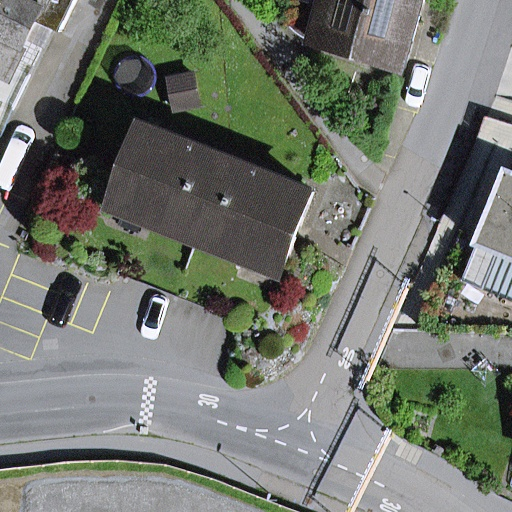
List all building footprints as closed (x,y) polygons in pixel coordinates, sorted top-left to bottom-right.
[(77,0),(100,0),(102,0),(101,0),(0,0),(0,108),(41,24),(54,30),(61,34),(77,0)] [(325,17),(317,43),(405,69),(425,0),(271,0),(274,4),(325,17)] [(292,28),(317,43),(325,17),(274,4),(292,28)] [(0,108),(0,140),(54,30),(41,24),(0,108)] [(170,81),(176,111),(201,106),(195,76),(170,81)] [(158,215),(154,225),(198,242),(231,160),(146,127),(118,199),(122,200),(158,215)] [(286,266),(315,193),(231,160),(198,242),(243,260),(247,250),(281,264),(286,266)] [(511,171),(466,283),(487,291),(502,254),(511,258),(511,171)] [(152,229),(154,225),(158,215),(122,200),(116,215),(152,229)] [(275,278),(281,264),(247,250),(243,260),(241,265),(275,278)] [(487,291),(511,301),(511,258),(502,254),(487,291)]
